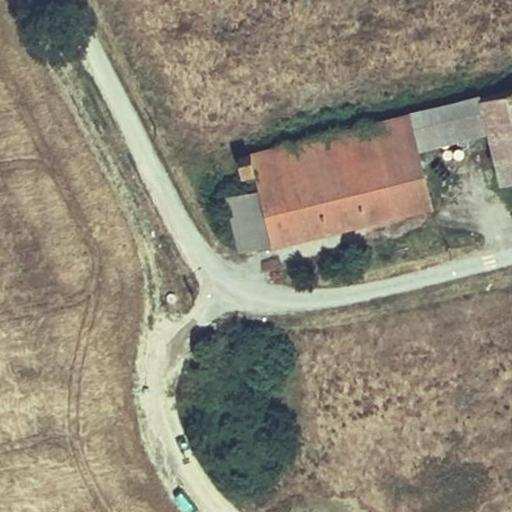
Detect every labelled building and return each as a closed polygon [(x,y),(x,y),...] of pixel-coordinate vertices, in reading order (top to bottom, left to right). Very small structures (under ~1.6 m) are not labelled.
[(511,176),(511,87),(432,107),(440,137),(440,138),(490,126),(503,178),(511,176)] [(440,137),(432,107),(403,115),(411,145),(440,138),(440,137)] [(411,145),(403,115),(275,147),(288,201),(386,177),(393,208),(394,208),(425,201),(411,145)] [(240,248),(393,208),(386,177),(288,201),(275,147),(237,156),(240,170),(254,167),(259,186),(228,194),(240,248)] [(237,369),(224,344),(221,337),(195,349),(219,396),(242,384),(235,371),(237,369)]
